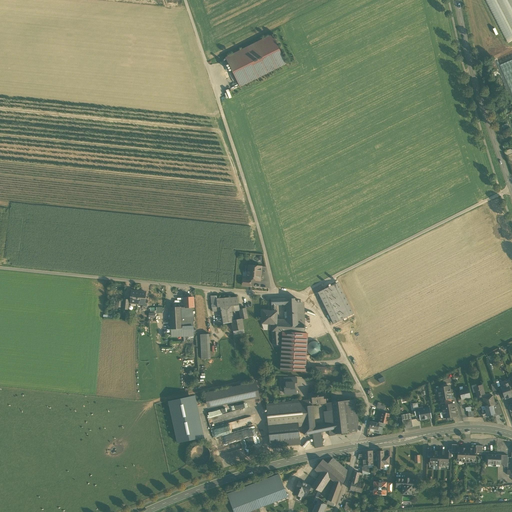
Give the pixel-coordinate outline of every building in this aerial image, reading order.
[(511,0),(482,0),(506,44),(511,40),(511,0)] [(225,58),(240,87),(286,64),(272,35),(225,58)] [(511,60),(499,65),(511,95),(511,60)] [(251,280),(255,280),(260,280),(261,267),(256,267),(256,266),(249,265),(247,279),(251,280)] [(318,292),(333,324),(353,314),(338,282),(318,292)] [(140,293),(138,293),(137,304),(144,304),(145,301),(145,292),(141,292),(140,293)] [(216,299),(217,307),(231,306),(239,305),(237,297),(217,299),(216,299)] [(184,307),(184,308),(192,307),(194,307),(193,298),(184,298),(184,307)] [(296,298),(286,299),(287,304),(288,322),(288,326),(292,326),(297,326),(297,325),(296,303),(296,298)] [(232,311),(231,306),(217,307),(212,308),(212,312),(221,311),(223,320),(213,322),(213,325),(232,322),(232,321),(234,320),(232,311)] [(170,308),(171,330),(182,329),(180,307),(170,308)] [(180,307),(182,329),(193,328),(192,307),(184,308),(184,307),(180,307)] [(239,310),(241,319),(247,318),(245,309),(240,310),(239,310)] [(272,324),(277,325),(277,321),(277,311),(272,311),(262,310),(262,324),(272,324)] [(232,322),(233,331),(243,329),(241,319),(234,320),(232,321),(232,322)] [(272,324),(272,331),(279,332),(282,332),(291,332),(292,326),(288,326),(288,322),(277,321),(277,325),(272,324)] [(280,345),(279,332),(272,331),(273,345),(280,345)] [(304,333),(291,332),(282,332),(280,370),(305,372),(308,334),(304,333)] [(200,335),(201,359),(210,359),(209,334),(200,335)] [(285,389),(285,394),(296,394),(296,388),(294,388),(294,383),(296,383),(296,378),(288,378),(284,379),(284,381),(281,382),(281,389),(285,389)] [(205,394),(207,404),(258,393),(256,383),(205,394)] [(503,393),(505,399),(511,397),(509,389),(508,384),(507,384),(501,386),(500,387),(503,393)] [(475,387),(478,398),(481,397),(480,395),(484,394),(481,385),(475,387)] [(437,388),(438,394),(451,392),(450,386),(437,388)] [(459,391),(461,399),(470,397),(468,389),(467,387),(463,388),(464,390),(459,391)] [(317,403),(317,404),(326,403),(325,395),(323,395),(322,391),(312,392),(313,404),(317,403)] [(452,398),(451,392),(438,394),(439,400),(444,400),(451,398),(452,398)] [(258,393),(207,404),(208,408),(259,397),(258,393)] [(204,437),(195,396),(190,397),(199,438),(204,437)] [(483,398),(485,406),(488,405),(488,407),(493,406),(495,405),(494,402),(492,396),(483,398)] [(190,397),(168,401),(177,443),(199,438),(190,397)] [(356,400),(344,401),(348,433),(357,432),(358,422),(356,400)] [(266,404),(269,429),(298,427),(303,426),(301,407),(302,407),(301,401),(266,404)] [(344,401),(332,402),(333,411),(335,429),(335,434),(336,434),(348,433),(344,401)] [(442,406),(443,412),(455,410),(454,404),(451,404),(445,405),(442,406)] [(495,405),(493,406),(495,414),(494,414),(495,416),(502,414),(500,408),(499,404),(495,405)] [(483,418),(494,414),(495,414),(493,406),(488,407),(488,405),(485,406),(484,406),(484,408),(485,410),(482,411),(483,418)] [(220,435),(225,452),(245,447),(243,440),(257,436),(256,431),(253,432),(251,426),(254,426),(249,406),(236,410),(236,406),(204,415),(205,418),(207,418),(213,437),(220,435)] [(321,432),(322,431),(321,426),(315,427),(313,413),(313,406),(312,406),(310,406),(302,407),(301,407),(303,426),(304,435),(312,433),(321,432)] [(420,415),(421,420),(430,418),(431,418),(431,413),(430,408),(423,409),(422,407),(418,408),(418,410),(414,410),(414,412),(414,413),(415,413),(415,416),(420,415)] [(456,416),(455,410),(443,412),(444,418),(447,417),(453,416),(456,416)] [(324,425),(326,431),(330,430),(335,429),(333,411),(328,411),(323,412),(325,425),(324,425)] [(381,412),(379,424),(378,427),(383,428),(383,425),(382,425),(383,423),(386,424),(388,424),(390,414),(381,412)] [(402,420),(404,429),(413,427),(411,418),(402,420)] [(377,430),(378,427),(379,424),(371,422),(369,428),(370,429),(374,429),(377,430)] [(300,444),(298,427),(269,429),(270,447),(300,444)] [(323,446),(321,432),(312,433),(315,448),(323,446)] [(452,445),(451,449),(448,449),(448,452),(448,457),(451,458),(452,453),(458,453),(458,448),(458,445),(452,445)] [(208,446),(193,447),(193,457),(198,457),(198,461),(209,461),(208,446)] [(462,462),(470,463),(470,462),(474,462),(474,459),(475,459),(475,454),(476,449),(475,449),(468,448),(468,450),(465,450),(465,448),(458,448),(458,453),(457,458),(459,458),(459,461),(462,461),(462,462)] [(435,466),(439,466),(439,453),(438,453),(438,452),(431,451),(430,451),(430,456),(430,462),(431,462),(431,465),(432,465),(435,465),(435,466)] [(441,453),(439,453),(439,466),(443,466),(443,465),(446,465),(446,463),(448,463),(448,457),(448,452),(441,452),(441,453)] [(496,464),(500,465),(501,455),(489,455),(488,454),(487,464),(493,464),(496,464)] [(332,458),(327,464),(328,464),(335,470),(345,479),(347,471),(332,458)] [(316,467),(317,467),(322,471),(322,472),(328,464),(327,464),(322,460),(316,467)] [(335,470),(328,464),(322,472),(322,471),(320,474),(312,487),(311,488),(313,489),(320,492),(329,478),(335,470)] [(345,479),(335,470),(329,478),(336,484),(340,488),(345,479)] [(350,490),(353,491),(354,486),(355,487),(356,481),(357,478),(359,473),(354,472),(350,490)] [(234,511),(248,511),(259,508),(253,491),(281,481),(279,474),(227,494),(234,511)] [(367,476),(366,475),(365,478),(366,478),(366,479),(365,483),(364,483),(364,484),(370,485),(372,477),(367,476)] [(402,494),(411,494),(411,488),(418,488),(418,480),(410,479),(405,478),(405,479),(397,479),(396,487),(403,488),(402,494)] [(294,494),(299,496),(299,494),(302,496),(304,492),(307,494),(309,490),(311,486),(302,482),(303,482),(299,480),(296,488),(297,488),(294,494)] [(260,508),(264,506),(261,499),(279,492),(278,491),(284,489),(281,481),(253,491),(259,508),(260,508)] [(362,483),(356,481),(355,487),(354,486),(353,491),(361,493),(362,489),(363,485),(362,484),(362,483)] [(374,494),(385,494),(385,483),(374,483),(374,486),(374,491),(374,494)] [(287,497),(284,489),(278,491),(279,492),(261,499),(264,506),(287,497)] [(336,500),(339,491),(333,489),(330,495),(329,497),(336,500)] [(326,504),(333,507),(335,503),(334,503),(336,500),(329,497),(326,504)] [(323,511),(324,511),(323,511),(326,505),(314,500),(313,503),(317,505),(313,511),(323,511)]
